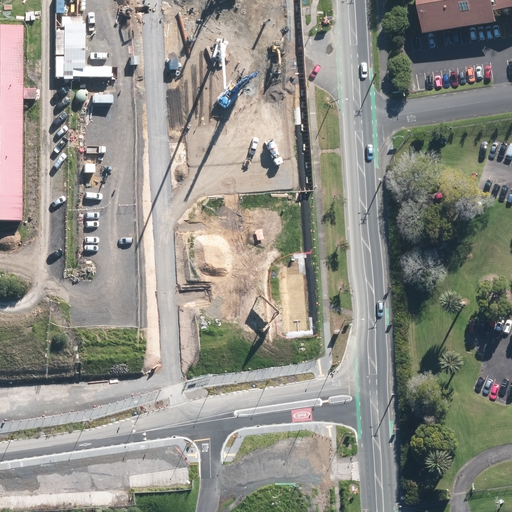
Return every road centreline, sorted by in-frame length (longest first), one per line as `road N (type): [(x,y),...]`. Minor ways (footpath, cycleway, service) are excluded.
road 1 (primary): [(351,0),(372,383)]
road 2 (residential): [(0,452),(207,419)]
road 3 (residential): [(207,419),(237,403),(372,383)]
road 4 (residential): [(374,406),(207,419)]
